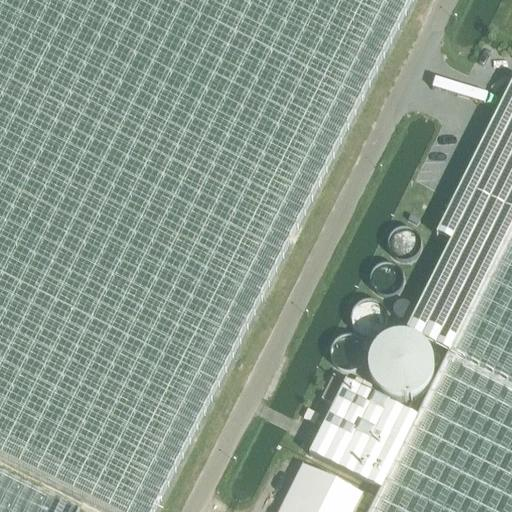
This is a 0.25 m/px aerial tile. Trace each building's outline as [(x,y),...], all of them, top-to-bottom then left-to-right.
[(0,0),(0,460),(103,511),(154,511),(412,0),(0,0)] [(451,244),(407,332),(449,353),(511,226),(511,85),(436,237),(451,244)] [(511,226),(449,353),(511,384),(511,226)] [(434,369),(433,362),(432,356),(429,351),(425,345),(420,341),(415,338),(408,335),(401,334),(393,334),(386,336),(380,339),(375,344),(370,349),(367,355),(365,362),(364,368),(364,375),(367,383),(370,388),(374,393),(378,397),(385,401),(390,403),(398,404),(405,403),(410,402),(417,399),(423,394),(428,389),(431,383),(433,376),(434,369)] [(346,384),(309,458),(380,493),(371,511),(511,511),(511,391),(447,359),(417,420),(346,384)] [(344,384),(333,378),(321,402),(332,407),(344,384)] [(356,511),(363,498),(302,468),(280,511),(356,511)] [(0,511),(77,511),(0,473),(0,511)]
